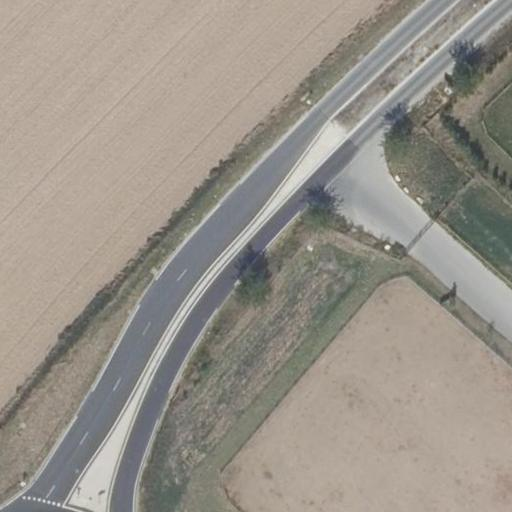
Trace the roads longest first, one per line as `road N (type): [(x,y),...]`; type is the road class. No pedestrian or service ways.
road 1 (secondary): [(445,0),(304,132),(172,286),(37,511)]
road 2 (secondary): [(123,511),(125,480),(156,394),(219,289),(339,159),(511,0)]
